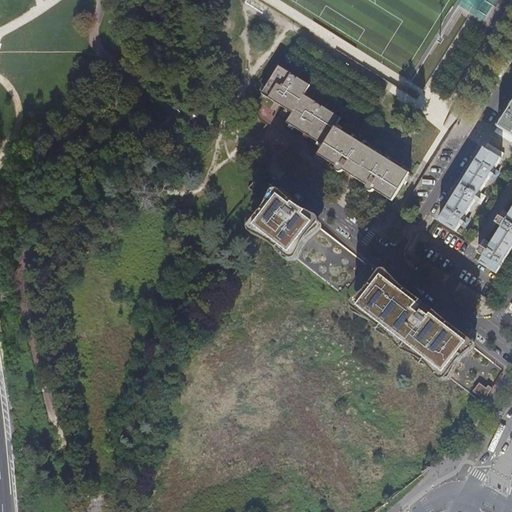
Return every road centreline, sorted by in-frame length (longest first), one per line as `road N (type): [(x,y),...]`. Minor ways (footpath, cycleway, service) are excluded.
road 1 (unknown): [(355,511),(322,456),(283,450),(172,500)]
road 2 (residential): [(511,73),(394,257)]
road 3 (residential): [(263,156),(394,257)]
